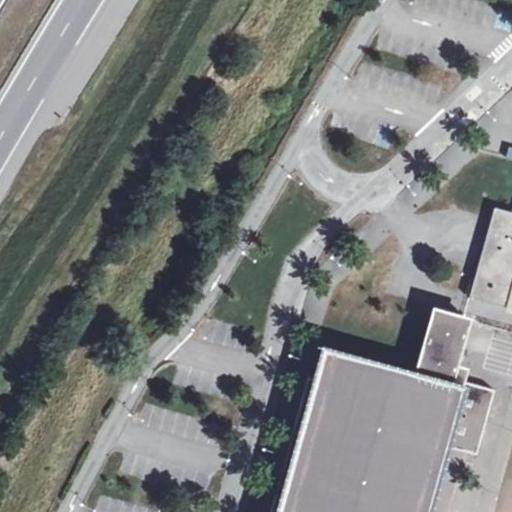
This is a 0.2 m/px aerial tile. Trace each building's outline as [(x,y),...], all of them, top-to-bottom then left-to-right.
[(511,210),(495,206),(481,257),(488,259),(485,268),(478,266),(470,297),(511,308),(511,210)] [(481,257),(478,266),(485,268),(488,259),(481,257)] [(427,511),(446,445),(477,454),(495,390),(464,381),(467,371),(455,367),(468,318),(435,308),(416,376),(333,353),(325,381),(317,379),(309,377),(294,431),(304,434),(289,486),(279,483),(271,511),(427,511)] [(333,353),(326,351),(317,379),(325,381),(333,353)] [(294,431),(279,483),(289,486),(304,434),(294,431)]
